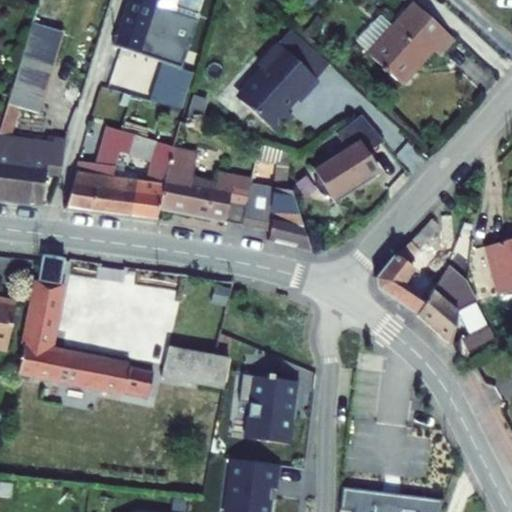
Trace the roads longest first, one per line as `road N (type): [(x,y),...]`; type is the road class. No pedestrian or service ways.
road 1 (tertiary): [(48,235),(275,270),(339,291)]
road 2 (tertiary): [(339,291),(425,364),(508,511)]
road 3 (tertiary): [(339,291),(511,96)]
road 4 (residential): [(48,235),(120,0)]
road 5 (residential): [(339,291),(328,346),(324,511)]
